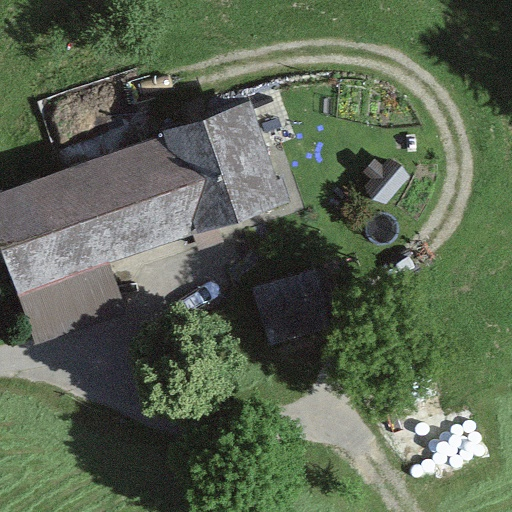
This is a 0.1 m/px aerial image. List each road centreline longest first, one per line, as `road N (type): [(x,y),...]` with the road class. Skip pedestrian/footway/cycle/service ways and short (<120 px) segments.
road 1 (track): [(334,419),(357,320),(441,223),(463,156),(449,96),(400,63),(352,56),(265,61),(166,89)]
road 2 (track): [(413,511),(334,419),(149,415),(0,368)]
